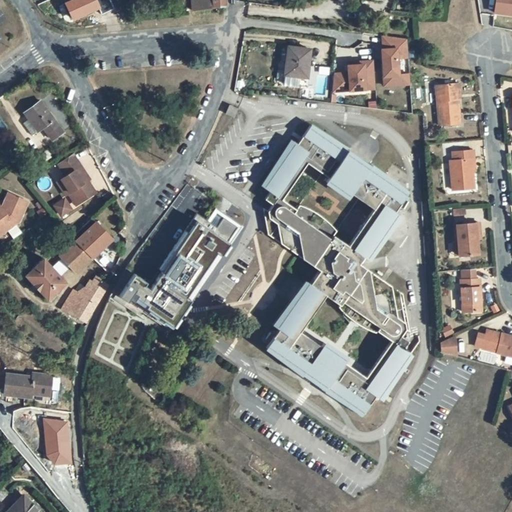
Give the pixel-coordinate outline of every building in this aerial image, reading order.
[(37,0),(43,13),(70,1),(69,0),(37,0)] [(188,3),(189,30),(223,26),(224,0),(207,0),(207,13),(198,13),(197,2),(188,3)] [(511,0),(494,0),(493,13),(511,15),(511,0)] [(382,86),(410,85),(409,72),(399,73),(398,57),(407,57),(407,35),(380,36),(382,86)] [(311,49),(288,47),(284,75),(283,84),(309,87),(310,78),(307,78),(311,49)] [(408,50),(409,62),(414,61),(413,55),(418,54),(418,51),(418,49),(408,50)] [(333,92),(375,89),(373,60),(346,61),(346,71),(332,71),(333,92)] [(400,62),(400,72),(408,71),(407,62),(400,62)] [(456,84),(435,85),(440,126),(460,124),(456,84)] [(53,141),(64,132),(41,101),(25,113),(29,119),(38,131),(43,128),(53,141)] [(238,109),(230,105),(225,114),(234,118),(238,109)] [(32,136),(38,131),(29,119),(23,123),(32,136)] [(306,281),(275,326),(279,329),(266,347),(304,374),(326,388),(364,414),(377,397),(380,399),(412,353),(404,348),(409,341),(402,336),(406,328),(405,321),(402,319),(397,293),(367,273),(361,274),(358,278),(351,274),(359,263),(363,256),(368,259),(383,236),(399,214),(395,211),(407,192),(385,177),(369,166),(348,151),(310,125),(297,144),(293,141),(262,186),(270,192),(265,199),(272,204),(268,212),(280,220),(283,245),(297,254),(320,270),(310,284),(306,281)] [(452,152),(453,160),(450,160),(452,190),(474,189),(472,158),(475,158),(474,151),(452,152)] [(81,166),(72,153),(58,163),(66,175),(58,181),(67,194),(70,192),(78,204),(95,192),(87,180),(78,167),(81,166)] [(89,178),(81,166),(78,167),(87,180),(89,178)] [(67,194),(58,181),(55,182),(65,196),(67,194)] [(0,234),(19,221),(28,201),(8,192),(2,207),(1,207),(0,208),(0,234)] [(78,204),(70,192),(67,194),(76,205),(78,204)] [(466,208),(452,210),(453,216),(466,215),(466,208)] [(216,227),(197,214),(158,269),(162,271),(150,289),(145,286),(147,283),(134,274),(119,296),(127,302),(130,299),(134,302),(136,298),(147,305),(145,308),(173,327),(191,300),(189,298),(219,255),(221,257),(230,244),(228,242),(238,227),(223,217),(216,227)] [(103,248),(113,239),(96,222),(86,231),(103,248)] [(479,223),(456,225),(458,256),(478,254),(477,236),(481,235),(479,223)] [(93,258),(103,248),(86,231),(76,241),(93,258)] [(76,274),(93,258),(76,241),(59,256),(76,274)] [(48,300),(66,282),(44,258),(25,275),(48,300)] [(403,293),(359,263),(351,274),(358,278),(361,274),(367,273),(397,293),(402,319),(405,321),(406,328),(410,331),(403,293)] [(476,286),(476,279),(475,268),(462,270),(462,280),(461,280),(463,312),(482,311),(480,286),(476,286)] [(85,322),(109,285),(97,276),(90,286),(85,295),(78,291),(65,311),(85,322)] [(85,295),(90,286),(87,284),(86,286),(78,291),(85,295)] [(511,336),(489,331),(484,350),(511,356),(511,336)] [(454,336),(440,343),(440,351),(455,355),(454,336)] [(463,352),(462,356),(465,357),(465,358),(474,360),(475,355),(463,352)] [(51,396),(53,376),(33,374),(32,377),(6,374),(3,395),(25,397),(25,394),(51,396)] [(40,511),(25,495),(7,511),(40,511)]
